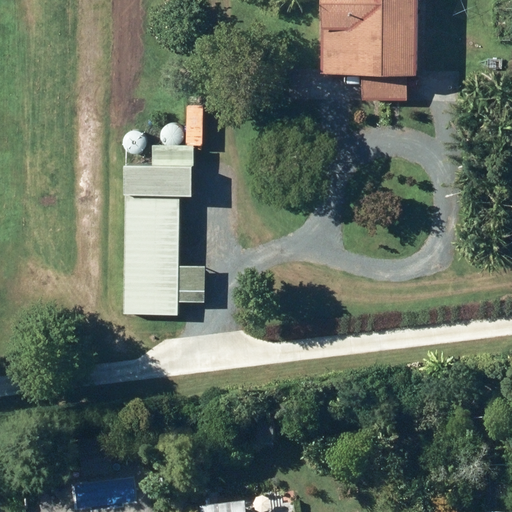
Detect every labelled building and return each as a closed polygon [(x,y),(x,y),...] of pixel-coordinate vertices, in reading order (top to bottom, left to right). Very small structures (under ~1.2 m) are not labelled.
[(328,0),(327,76),(367,76),(366,101),(411,101),(411,77),(424,77),(424,0),(328,0)] [(511,0),(494,0),(494,39),(511,39),(511,0)] [(158,165),(199,165),(199,148),(158,148),(158,165)] [(129,169),(127,315),(182,315),(182,302),(207,303),(208,268),(182,268),(183,197),(197,197),(197,169),(129,169)] [(107,327),(81,328),(82,355),(108,353),(107,327)] [(511,511),(511,488),(508,386),(472,387),(476,511),(511,511)] [(262,423),(261,445),(277,446),(278,423),(262,423)]
